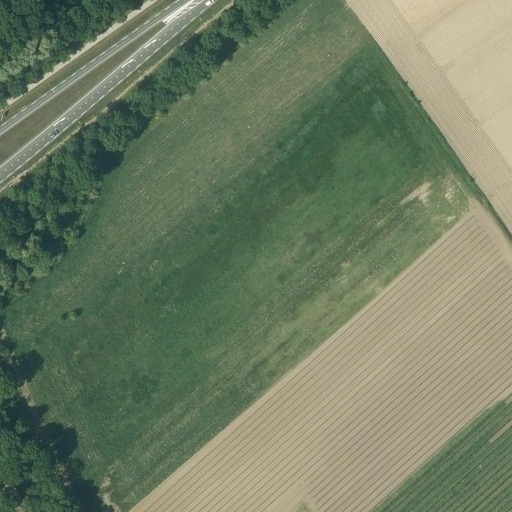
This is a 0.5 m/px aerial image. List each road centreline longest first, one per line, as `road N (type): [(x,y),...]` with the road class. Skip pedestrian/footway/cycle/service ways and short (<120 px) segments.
road 1 (primary): [(0,174),(210,0)]
road 2 (primary): [(181,0),(0,129)]
